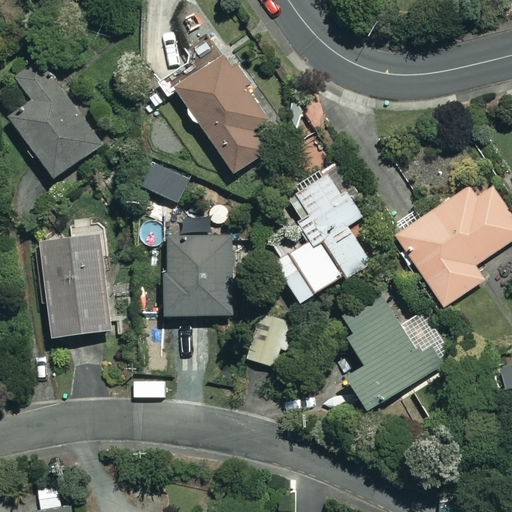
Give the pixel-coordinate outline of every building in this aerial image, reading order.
[(270,119),(223,51),(173,87),(234,173),(265,151),(252,132),(270,119)] [(15,77),(31,101),(10,116),(53,178),(104,143),(60,80),(55,84),(39,61),(15,77)] [(363,215),(336,168),(286,198),(311,240),(274,262),(298,302),(369,261),(347,224),(363,215)] [(511,238),(511,216),(491,185),(474,196),(468,186),(395,233),(442,306),(483,279),(473,264),(511,238)] [(110,330),(100,234),(41,240),(50,336),(110,330)] [(236,235),(164,235),(164,315),(235,315),(236,235)] [(390,288),(342,315),(353,334),(348,337),(364,365),(345,375),(365,409),(453,359),(425,310),(408,320),(390,288)] [(287,333),(257,323),(246,358),(276,368),(287,333)] [(511,387),(511,364),(498,368),(504,389),(511,387)] [(36,488),(39,511),(73,511),(73,508),(64,509),(61,485),(36,488)]
